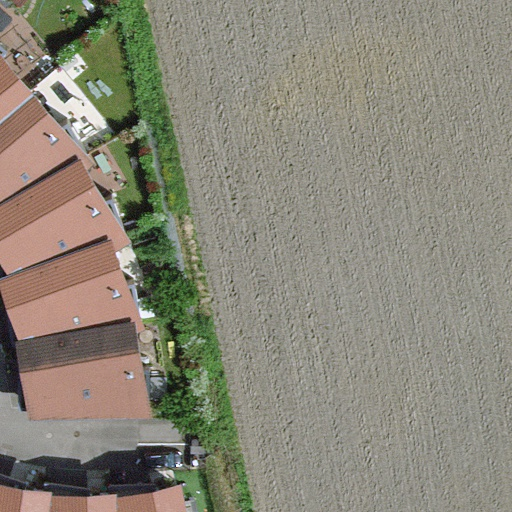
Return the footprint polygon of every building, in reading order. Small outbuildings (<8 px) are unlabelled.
[(0,118),(34,90),(6,55),(15,45),(0,31),(0,118)] [(62,125),(34,90),(0,118),(0,204),(84,159),(95,152),(76,121),(62,125)] [(84,159),(0,204),(0,226),(8,238),(21,269),(111,239),(132,232),(118,196),(107,199),(84,159)] [(127,282),(111,239),(21,269),(11,273),(25,308),(32,339),(133,321),(148,318),(142,281),(127,282)] [(133,321),(32,339),(37,372),(36,404),(154,405),(155,366),(142,366),(133,321)] [(0,511),(44,511),(48,490),(10,485),(0,480),(0,511)] [(184,511),(179,485),(144,494),(113,494),(113,511),(184,511)] [(113,511),(113,494),(78,494),(48,490),(44,511),(113,511)]
